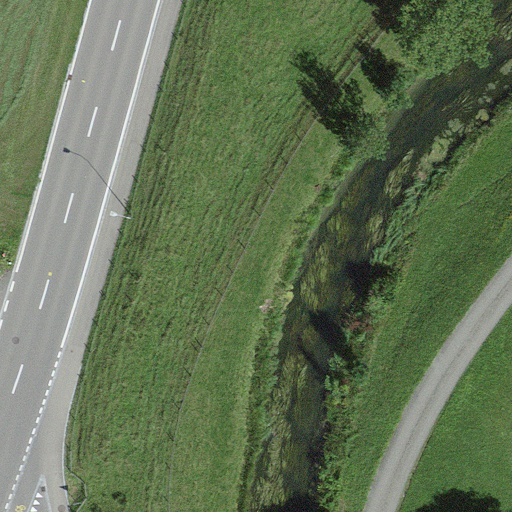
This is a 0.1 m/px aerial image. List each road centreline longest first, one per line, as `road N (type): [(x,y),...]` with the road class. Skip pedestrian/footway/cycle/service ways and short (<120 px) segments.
road 1 (secondary): [(124,0),(47,296),(0,433)]
road 2 (track): [(384,511),(426,410),(511,283)]
